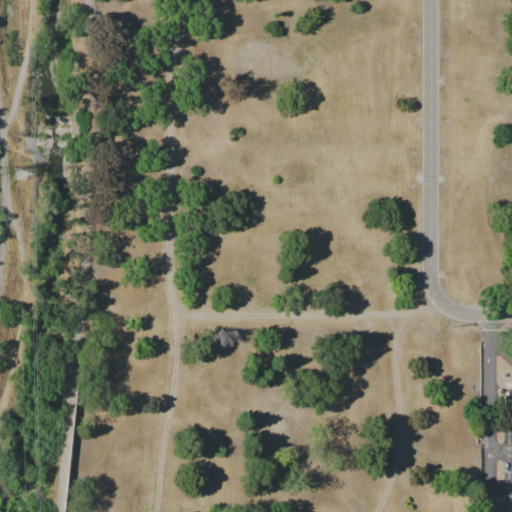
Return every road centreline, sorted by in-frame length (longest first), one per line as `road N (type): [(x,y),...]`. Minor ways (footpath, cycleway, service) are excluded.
road 1 (track): [(441,301),(399,318),(182,320),(167,252),(172,92),(181,26),(194,0)]
road 2 (track): [(399,318),(397,476),(384,511),(182,320)]
road 3 (residential): [(511,318),(452,312),(432,292),(430,0)]
